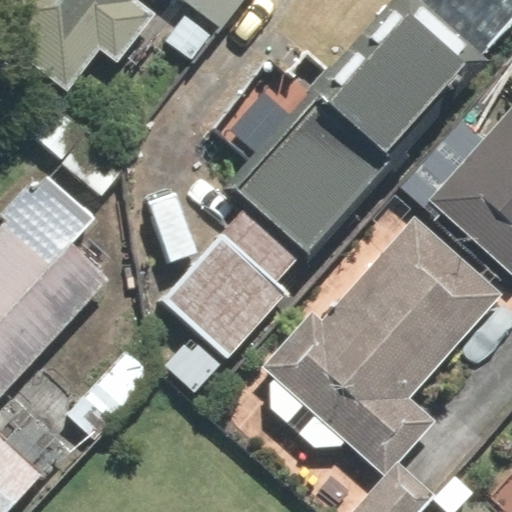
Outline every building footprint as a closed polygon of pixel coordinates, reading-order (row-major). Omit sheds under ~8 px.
[(0,0),(0,38),(69,91),(100,47),(118,61),(157,12),(139,0),(187,0),(222,26),(241,0),(0,0)] [(394,0),(230,178),(311,252),(489,59),(424,0),(394,0)] [(268,63),(215,125),(248,153),(301,92),(268,63)] [(511,83),(511,85),(511,86),(511,107),(429,198),(511,272),(511,83)] [(87,132),(63,161),(102,195),(127,167),(87,132)] [(0,395),(110,274),(74,241),(97,215),(44,167),(0,215),(0,395)] [(162,297),(228,356),(312,264),(245,204),(162,297)] [(348,511),(415,511),(433,492),(398,461),(436,417),(411,396),(504,291),(416,214),(323,319),(313,310),(264,365),(271,372),(272,408),(316,447),(350,443),(384,474),(348,511)] [(158,368),(130,343),(70,410),(97,435),(158,368)] [(0,511),(3,511),(42,472),(0,431),(0,511)]
